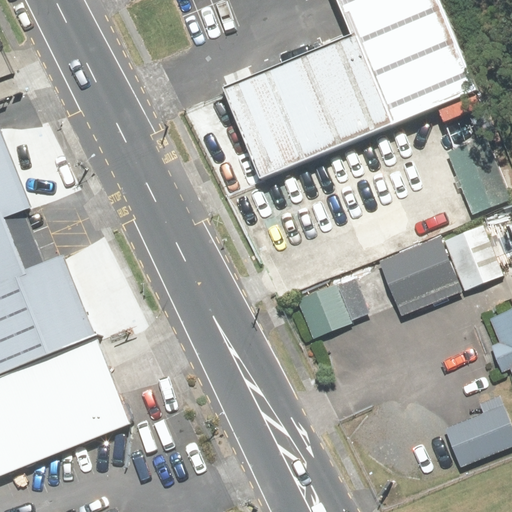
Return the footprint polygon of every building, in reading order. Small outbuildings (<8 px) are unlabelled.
[(258,180),(474,94),(436,0),(338,0),(353,37),(222,89),(258,180)] [(0,124),(0,260),(43,244),(29,207),(41,203),(9,121),(0,124)] [(238,198),(253,235),(269,228),(272,236),(311,220),(301,195),(261,212),(252,191),(238,198)] [(482,224),(385,261),(406,314),(503,277),(482,224)] [(0,383),(106,344),(70,253),(49,261),(43,244),(0,260),(0,383)] [(360,279),(304,302),(319,337),(375,314),(360,279)] [(511,311),(491,320),(511,372),(511,311)] [(0,383),(0,478),(135,425),(106,344),(0,383)] [(511,409),(510,405),(451,429),(467,469),(511,450),(511,409)]
